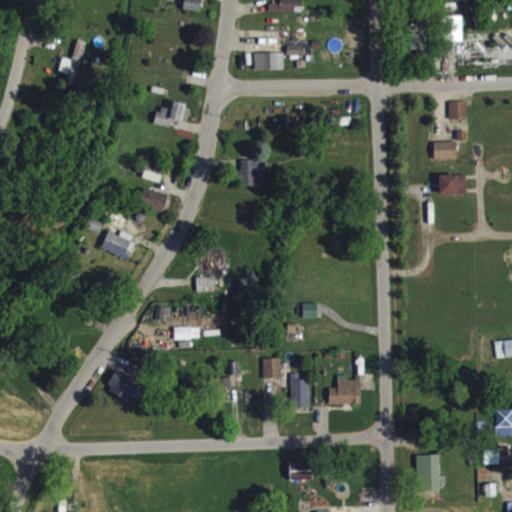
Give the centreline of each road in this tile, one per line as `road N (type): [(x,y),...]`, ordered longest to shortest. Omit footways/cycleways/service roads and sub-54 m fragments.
road 1 (residential): [(233,0),(189,215),(42,448),(26,511)]
road 2 (residential): [(379,0),(388,511)]
road 3 (residential): [(0,445),(386,439)]
road 4 (residential): [(218,89),(511,84)]
road 5 (residential): [(32,0),(0,135)]
